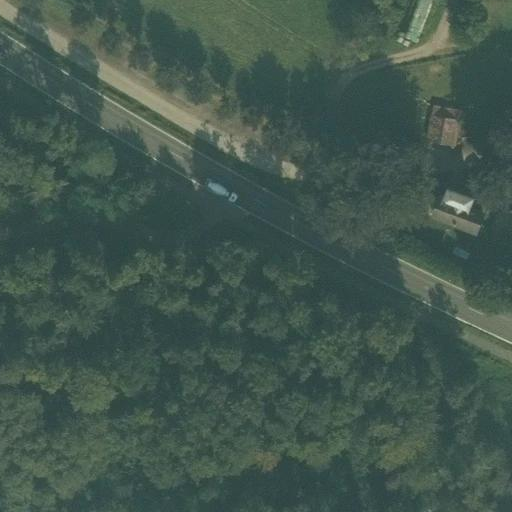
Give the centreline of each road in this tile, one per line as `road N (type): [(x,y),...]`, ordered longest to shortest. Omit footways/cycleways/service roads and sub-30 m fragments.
road 1 (tertiary): [(511,328),(229,186),(0,46)]
road 2 (track): [(290,171),(315,144),(339,79),(365,60),(511,32)]
road 3 (track): [(229,186),(197,231),(0,238)]
